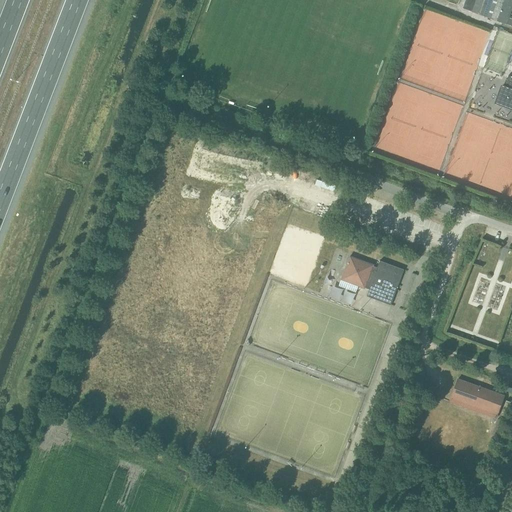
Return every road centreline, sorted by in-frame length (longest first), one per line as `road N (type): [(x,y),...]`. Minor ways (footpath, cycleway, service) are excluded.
road 1 (track): [(15,395),(164,0)]
road 2 (motorway): [(0,201),(77,0)]
